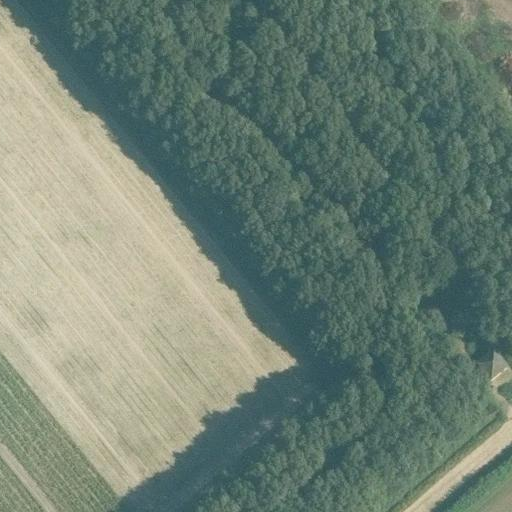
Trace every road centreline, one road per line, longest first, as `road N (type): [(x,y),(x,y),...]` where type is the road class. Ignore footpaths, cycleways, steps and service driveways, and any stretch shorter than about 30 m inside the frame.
road 1 (track): [(253,0),(464,259),(461,347),(511,413)]
road 2 (track): [(413,511),(511,427)]
